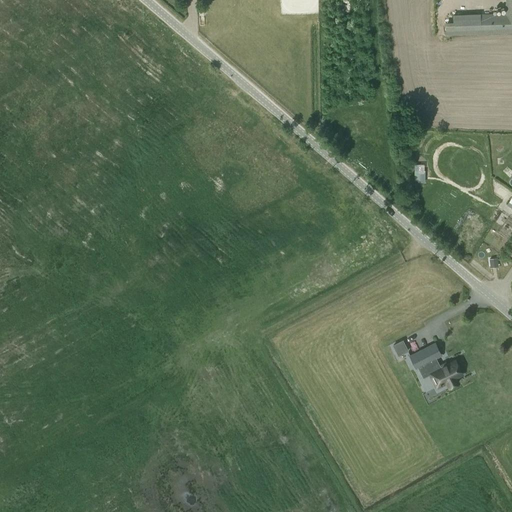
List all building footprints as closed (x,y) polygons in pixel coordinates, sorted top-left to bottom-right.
[(511,0),(504,0),(504,15),(471,16),(471,35),(511,34),(511,0)] [(416,169),(415,181),(423,181),(424,170),(416,169)] [(499,262),(503,256),(496,252),(492,257),(499,262)] [(394,344),(392,345),(398,356),(408,350),(405,344),(396,348),(394,344)] [(438,347),(412,360),(418,372),(420,371),(426,382),(435,378),(438,384),(435,385),(439,393),(450,387),(452,393),(462,388),(459,383),(466,379),(459,365),(443,372),(438,362),(444,359),(438,347)]
